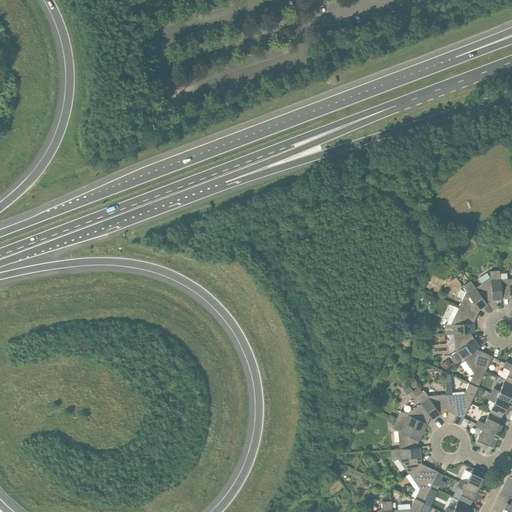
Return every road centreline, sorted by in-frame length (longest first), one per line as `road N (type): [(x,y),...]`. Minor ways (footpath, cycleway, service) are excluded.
road 1 (motorway): [(0,276),(117,261),(172,274),(210,299),(242,340),(258,393),(249,460),(216,511)]
road 2 (primary): [(0,251),(400,102)]
road 3 (primary): [(458,61),(100,195)]
road 4 (primary): [(223,180),(511,95)]
road 5 (motorway): [(47,0),(69,65),(66,109),(42,166),(0,208)]
road 6 (primary): [(223,180),(400,102)]
road 7 (motorway): [(0,264),(113,221)]
